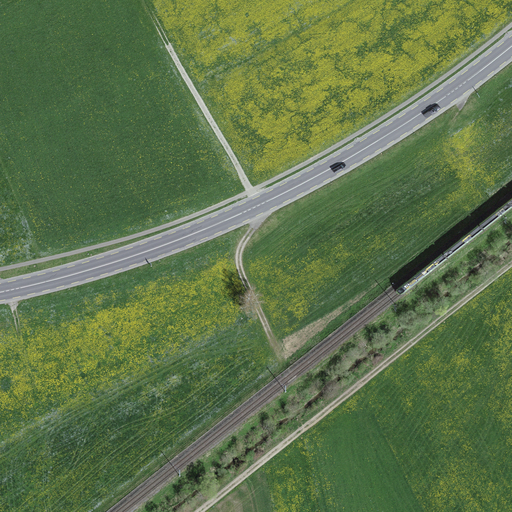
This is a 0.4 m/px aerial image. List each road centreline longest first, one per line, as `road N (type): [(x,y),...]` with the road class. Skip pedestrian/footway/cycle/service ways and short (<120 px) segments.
road 1 (primary): [(0,292),(197,232),(300,184),(386,136),(511,44)]
road 2 (track): [(511,260),(198,511)]
